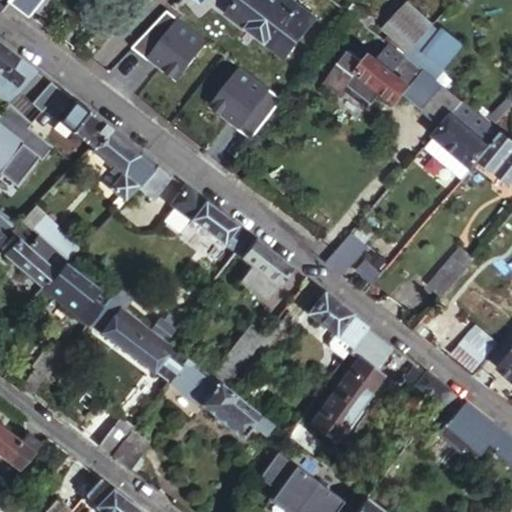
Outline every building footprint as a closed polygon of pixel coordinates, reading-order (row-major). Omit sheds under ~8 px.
[(35,0),(7,0),(7,1),(23,14),(35,0)] [(284,0),(236,0),(225,13),(282,57),(312,21),(284,0)] [(350,1),(340,10),(349,17),(372,35),(377,29),(365,19),(367,16),(350,1)] [(387,31),(379,40),(398,55),(411,42),(405,37),(422,18),(411,7),(403,15),(392,4),(376,21),(387,31)] [(434,64),(437,66),(462,41),(443,23),(436,16),(411,42),(398,55),(424,74),(434,64)] [(417,109),(437,125),(458,101),(430,79),(424,74),(398,55),(379,40),(378,39),(359,62),(343,50),(315,85),(331,97),(337,90),(361,108),(376,89),(393,101),(408,83),(427,97),(417,109)] [(0,71),(13,56),(0,46),(0,71)] [(0,106),(2,108),(34,73),(13,56),(0,71),(0,106)] [(86,147),(105,128),(84,112),(70,101),(53,122),(86,147)] [(493,129),(458,101),(437,125),(429,134),(465,164),(471,156),(493,129)] [(0,171),(23,187),(44,154),(0,125),(0,171)] [(133,185),(152,164),(105,128),(86,147),(122,174),(108,190),(119,200),(133,185)] [(511,143),(493,129),(471,156),(511,187),(469,239),(477,246),(511,203),(511,143)] [(465,164),(429,134),(418,148),(453,178),(465,164)] [(166,175),(152,164),(133,185),(146,195),(166,175)] [(228,253),(243,234),(232,225),(180,185),(164,205),(228,253)] [(0,219),(9,227),(11,224),(14,221),(17,218),(18,216),(0,201),(0,219)] [(40,213),(30,204),(18,216),(17,218),(27,228),(32,222),(40,213)] [(54,255),(60,248),(32,222),(27,228),(25,230),(54,255)] [(60,263),(11,224),(9,227),(0,235),(0,252),(10,261),(6,266),(36,289),(54,270),(60,263)] [(259,300),(284,266),(243,234),(228,253),(243,265),(238,272),(246,279),(240,287),(259,300)] [(342,236),(327,253),(319,263),(332,273),(353,247),(342,236)] [(62,262),(75,248),(67,241),(60,248),(54,255),(62,262)] [(433,296),(466,258),(452,246),(419,285),(433,296)] [(102,296),(60,263),(54,270),(36,289),(81,324),(82,322),(102,296)] [(108,289),(102,296),(115,306),(119,309),(125,302),(108,289)] [(346,347),(361,326),(342,311),(318,293),(302,313),(346,347)] [(115,306),(102,296),(82,322),(95,332),(115,306)] [(156,313),(143,328),(158,341),(167,330),(162,327),(167,321),(156,313)] [(265,333),(264,332),(259,339),(233,370),(244,378),(275,341),(276,343),(293,322),(282,314),(265,333)] [(241,326),(202,375),(218,388),(233,370),(259,339),(241,326)] [(361,326),(346,347),(340,355),(326,374),(319,383),(327,388),(302,422),(327,441),(375,377),(365,370),(385,344),(361,326)] [(143,328),(137,335),(131,331),(118,347),(161,381),(170,370),(180,357),(158,341),(143,328)] [(470,373),(484,356),(459,336),(445,353),(470,373)] [(27,367),(14,384),(26,393),(60,350),(45,339),(24,364),(27,367)] [(511,348),(494,369),(511,383),(511,348)] [(319,368),(326,374),(340,355),(333,350),(319,368)] [(202,375),(180,357),(170,370),(201,394),(192,406),(233,439),(245,425),(257,436),(265,425),(218,388),(202,375)] [(431,405),(443,389),(411,364),(399,379),(431,405)] [(161,381),(161,382),(192,406),(201,394),(170,370),(161,381)] [(431,405),(430,406),(444,417),(469,436),(511,469),(511,442),(443,389),(431,405)] [(469,436),(444,417),(433,432),(451,447),(458,437),(464,442),(469,436)] [(105,425),(91,444),(104,454),(116,439),(119,435),(105,425)] [(287,426),(280,436),(304,455),(312,444),(287,426)] [(141,440),(125,427),(119,435),(116,439),(132,451),(141,440)] [(0,454),(14,466),(37,442),(22,430),(14,439),(0,428),(0,454)] [(458,437),(451,447),(457,451),(464,442),(458,437)] [(116,439),(104,454),(120,466),(132,451),(116,439)] [(328,461),(322,469),(335,479),(341,471),(328,461)] [(139,511),(134,508),(93,475),(75,494),(93,511),(139,511)] [(57,511),(64,505),(52,493),(32,511),(57,511)] [(377,511),(358,497),(346,511),(377,511)]
